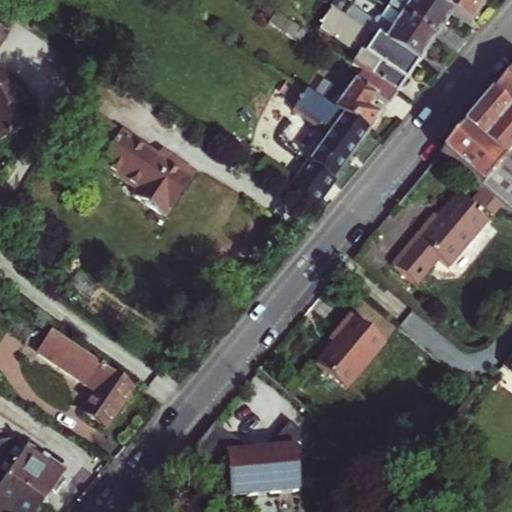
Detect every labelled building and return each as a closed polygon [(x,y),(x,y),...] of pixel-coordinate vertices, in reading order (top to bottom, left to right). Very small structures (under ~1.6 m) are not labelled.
[(452,13),(433,0),(392,0),(388,7),(400,15),(435,39),(452,13)] [(484,0),(433,0),(452,13),(471,25),(486,2),(484,0)] [(417,64),(349,18),(331,6),(319,23),(322,25),(319,28),(329,35),(332,32),(334,33),(331,36),(337,40),(339,37),(351,45),(351,50),(356,53),(351,61),(398,93),(417,64)] [(349,18),(417,64),(435,39),(400,15),(393,25),(380,16),(375,17),(373,20),(356,8),(349,18)] [(277,12),(269,23),(299,44),(307,32),(277,12)] [(0,35),(0,143),(23,133),(12,110),(25,104),(14,81),(6,75),(2,76),(0,74),(0,47),(5,39),(0,35)] [(389,105),(398,93),(351,61),(334,85),(325,79),(312,96),(369,134),(381,117),(371,109),(378,98),(389,105)] [(511,68),(486,100),(511,122),(511,68)] [(317,207),(369,134),(312,96),(307,92),(294,112),(327,135),(298,176),(267,155),(259,168),(317,207)] [(511,122),(486,100),(438,158),(511,220),(511,122)] [(160,155),(94,110),(71,144),(135,188),(132,193),(164,214),(193,171),(163,151),(160,155)] [(436,218),(395,265),(418,285),(439,262),(447,269),(486,223),(458,199),(439,219),(436,218)] [(383,345),(350,317),(330,343),(333,346),(315,366),(345,391),(383,345)] [(52,331),(38,352),(96,392),(83,411),(106,427),(134,387),(52,331)] [(511,354),(503,366),(511,373),(511,354)] [(246,453),(213,425),(190,452),(213,471),(216,468),(227,476),(229,499),(294,493),(292,471),(313,446),(288,425),(265,452),(246,453)] [(64,474),(17,443),(17,442),(0,442),(0,454),(0,461),(0,476),(42,505),(64,474)] [(37,511),(42,505),(0,476),(0,511),(37,511)]
